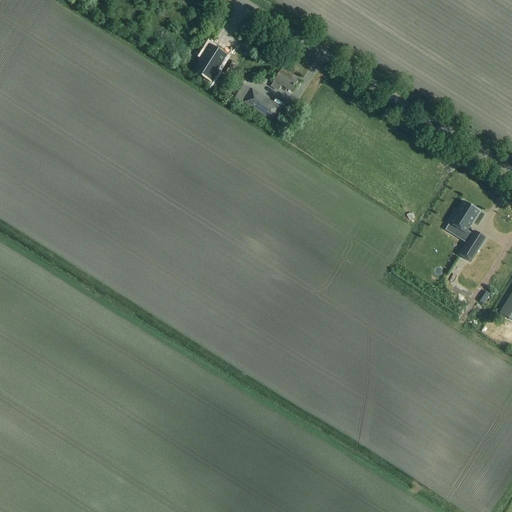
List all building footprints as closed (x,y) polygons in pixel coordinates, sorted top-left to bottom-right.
[(200,59),(194,69),(202,74),(209,78),(208,80),(207,81),(211,84),(213,81),(217,73),(216,72),(226,57),(226,55),(209,45),(200,59)] [(281,72),(273,83),(289,94),(297,82),(281,72)] [(282,110),(250,90),(241,105),(273,125),(282,110)] [(455,211),(448,223),(465,235),(468,230),(480,212),(463,202),(457,212),(455,211)] [(468,242),(459,256),(471,263),(479,249),(468,242)] [(511,321),(511,292),(499,313),(511,321)]
